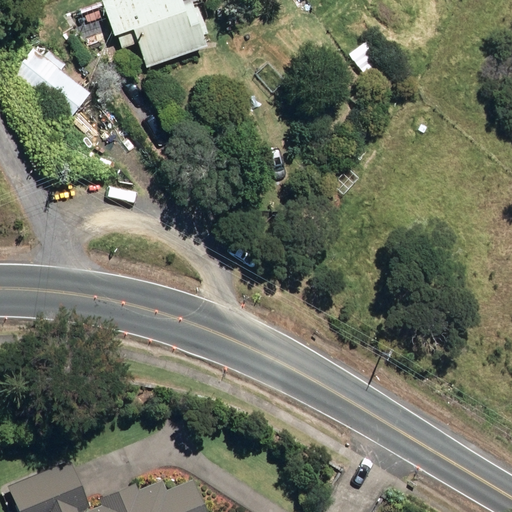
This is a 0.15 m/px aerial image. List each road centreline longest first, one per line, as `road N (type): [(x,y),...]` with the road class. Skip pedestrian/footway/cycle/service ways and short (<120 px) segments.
road 1 (tertiary): [(511,497),(270,356),(192,323),(58,290),(0,288)]
road 2 (track): [(0,128),(58,242),(58,290)]
